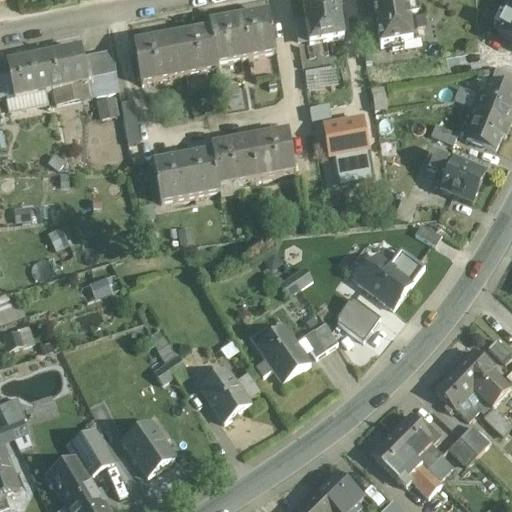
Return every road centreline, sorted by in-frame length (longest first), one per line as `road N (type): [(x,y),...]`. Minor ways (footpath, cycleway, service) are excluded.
road 1 (tertiary): [(468,284),(416,351),(355,410),(203,511)]
road 2 (residential): [(179,0),(0,33)]
